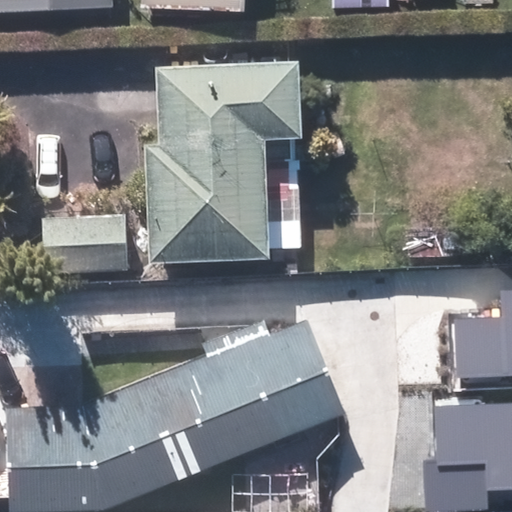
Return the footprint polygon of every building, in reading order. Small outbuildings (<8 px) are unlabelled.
[(108,0),(0,0),(0,13),(109,9),(108,0)] [(235,0),(136,0),(136,10),(235,15),(235,0)] [(143,153),(147,269),(261,265),(257,146),(292,145),(290,73),(151,77),(153,153),(143,153)] [(42,227),(44,277),(121,274),(119,224),(42,227)] [(454,321),(456,378),(511,375),(511,295),(503,296),(504,319),(454,321)] [(207,362),(84,411),(6,413),(8,511),(103,511),(340,418),(293,301),(198,339),(207,362)] [(426,464),(427,510),(490,508),(489,489),(511,488),(511,403),(438,406),(440,464),(426,464)]
